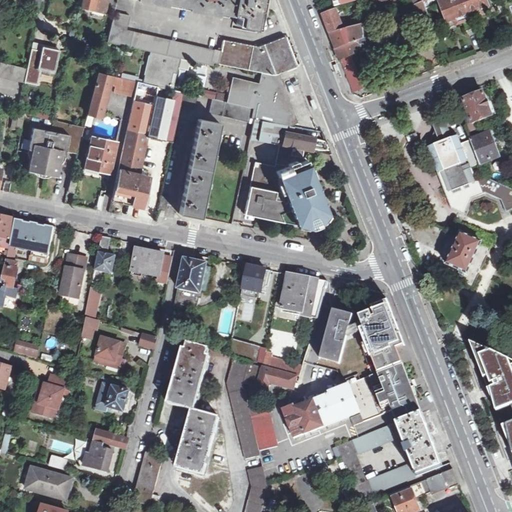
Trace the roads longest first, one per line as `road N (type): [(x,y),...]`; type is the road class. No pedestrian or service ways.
road 1 (residential): [(179,236),(162,340),(117,511)]
road 2 (secondary): [(495,511),(400,266)]
road 3 (residential): [(400,266),(359,271),(179,236)]
road 4 (residential): [(179,236),(0,202)]
road 5 (residential): [(511,57),(343,122)]
road 6 (secondary): [(400,266),(343,122)]
road 7 (secondary): [(343,122),(295,0)]
